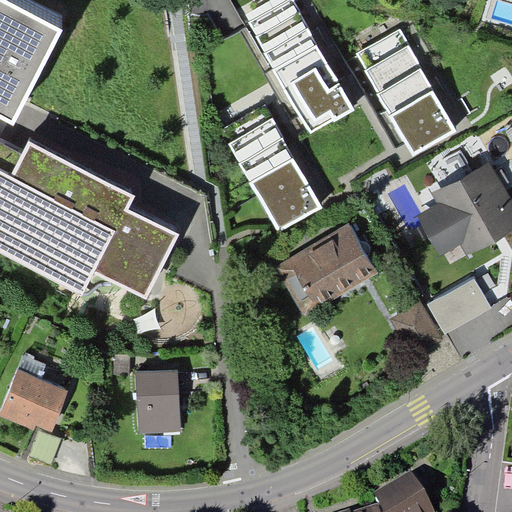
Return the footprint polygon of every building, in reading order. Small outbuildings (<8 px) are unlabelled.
[(64,15),(34,0),(0,0),(0,102),(13,109),(64,15)] [(292,0),(279,0),(247,19),(307,133),(352,107),(292,0)] [(456,125),(397,27),(355,52),(413,150),(456,125)] [(263,98),(218,124),(278,231),(324,205),(263,98)] [(28,139),(0,126),(0,242),(88,281),(99,261),(150,284),(179,220),(126,196),(134,181),(35,131),(28,139)] [(511,229),(511,198),(487,158),(431,191),(438,203),(417,215),(440,254),(459,243),(467,256),(511,229)] [(374,277),(344,228),(273,271),(302,319),(374,277)] [(474,278),(430,303),(444,331),(491,308),(474,278)] [(440,339),(419,302),(389,320),(411,357),(440,339)] [(175,369),(131,370),(133,430),(178,429),(175,369)] [(65,390),(12,371),(0,399),(0,416),(48,434),(65,390)] [(429,511),(406,473),(368,496),(378,511),(429,511)]
